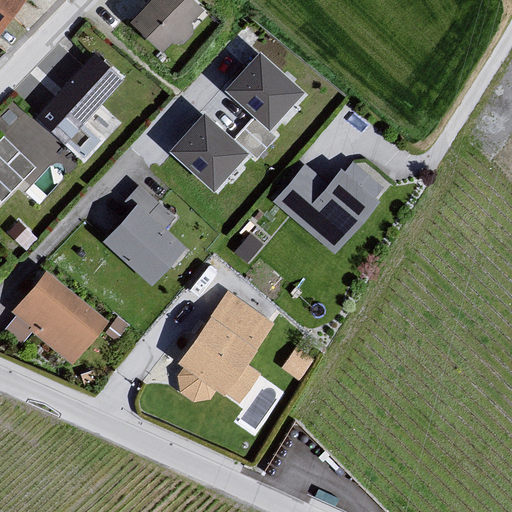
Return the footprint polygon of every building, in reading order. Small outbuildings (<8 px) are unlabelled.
[(0,0),(0,30),(23,0),(0,0)] [(195,0),(152,0),(130,24),(165,56),(207,11),(195,0)] [(69,139),(124,77),(92,48),(36,110),(69,139)] [(276,129),(308,91),(261,49),(228,86),(276,129)] [(249,159),(205,117),(174,149),(217,191),(249,159)] [(0,206),(37,168),(4,137),(0,141),(0,206)] [(333,254),(389,188),(354,159),(334,183),(307,160),(271,203),(333,254)] [(184,249),(138,205),(101,243),(147,287),(184,249)] [(48,269),(10,311),(73,368),(111,326),(48,269)] [(271,320),(223,291),(180,362),(184,371),(177,378),(179,389),(192,401),(212,402),(219,390),(238,402),(257,370),(245,362),(271,320)] [(293,341),(284,364),(302,371),(311,347),(293,341)]
